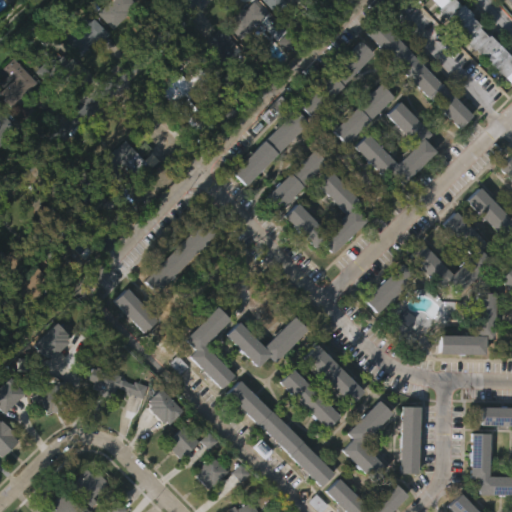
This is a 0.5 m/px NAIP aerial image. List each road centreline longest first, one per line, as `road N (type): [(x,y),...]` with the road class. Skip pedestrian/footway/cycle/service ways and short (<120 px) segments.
road 1 (residential): [(353,0),(85,284),(306,511),(418,501),(436,481),(441,385)]
road 2 (residential): [(196,169),(375,355),(426,384),(511,388)]
road 3 (residential): [(0,194),(200,0)]
road 4 (residential): [(322,298),(511,113)]
road 5 (residential): [(0,503),(63,442),(91,436),(115,444),(178,511)]
